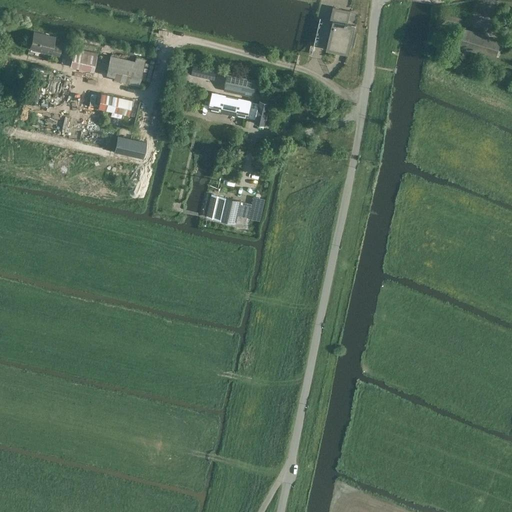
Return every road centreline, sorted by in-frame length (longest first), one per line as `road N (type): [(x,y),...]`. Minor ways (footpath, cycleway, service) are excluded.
road 1 (unclassified): [(287,469),(323,320),(379,0)]
road 2 (track): [(80,341),(239,378),(308,382)]
